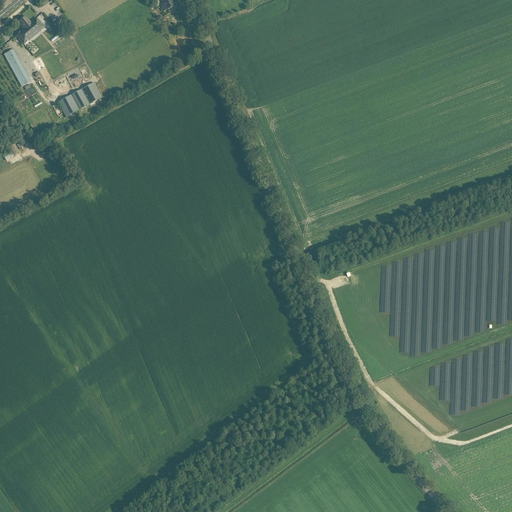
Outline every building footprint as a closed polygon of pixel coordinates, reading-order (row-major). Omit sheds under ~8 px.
[(160,4),(163,11),(175,7),(171,0),(161,0),(163,3),(160,4)] [(44,28),(37,18),(31,23),(25,17),(18,23),(24,29),(16,36),(24,45),(44,28)] [(20,83),(20,84),(28,79),(13,50),(4,55),(19,83),(20,83)] [(94,83),(58,102),(66,118),(102,98),(94,83)] [(27,97),(35,93),(31,84),(22,88),(27,97)] [(9,147),(14,156),(19,153),(14,144),(9,147)]
